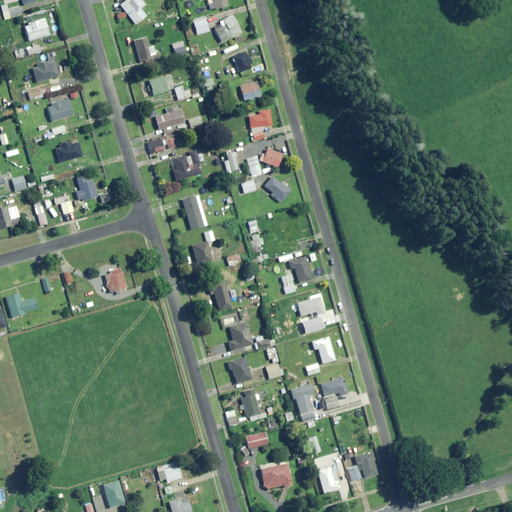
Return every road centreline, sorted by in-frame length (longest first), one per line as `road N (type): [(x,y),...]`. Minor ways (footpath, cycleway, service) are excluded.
road 1 (residential): [(259,0),(407,508)]
road 2 (residential): [(146,218),(234,511)]
road 3 (residential): [(82,0),(146,218)]
road 4 (residential): [(0,260),(146,218)]
